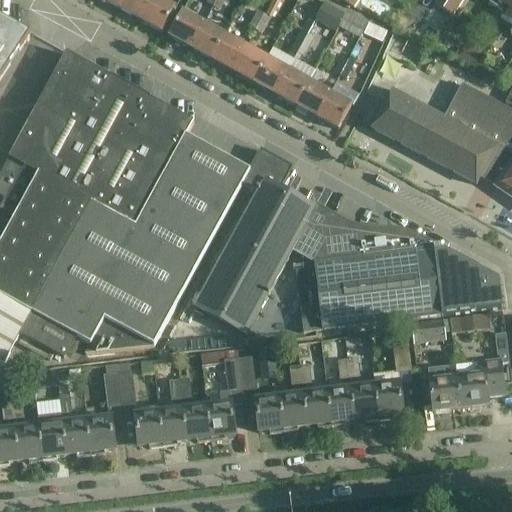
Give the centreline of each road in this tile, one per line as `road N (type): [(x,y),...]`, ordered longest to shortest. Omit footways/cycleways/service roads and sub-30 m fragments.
road 1 (unclassified): [(33,0),(511,266)]
road 2 (residential): [(511,472),(490,448),(0,507)]
road 3 (secondary): [(511,476),(177,511)]
